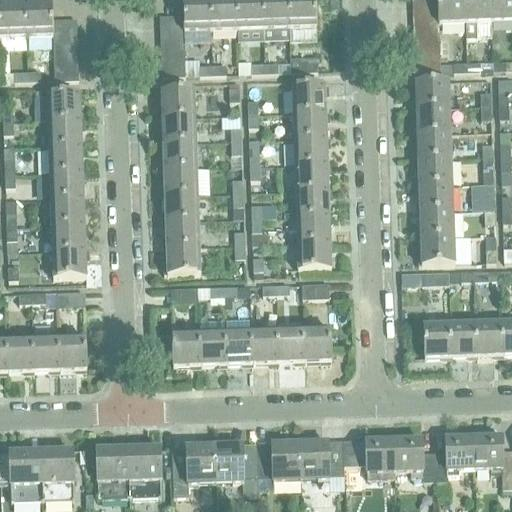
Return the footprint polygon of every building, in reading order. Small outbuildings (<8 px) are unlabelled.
[(438,0),(439,4),(439,16),(439,29),(439,30),(466,29),(464,0),(438,0)] [(464,0),(466,29),(467,45),(478,45),(478,28),(492,28),(490,0),(464,0)] [(511,0),(490,0),(492,28),(511,27),(511,0)] [(317,1),(290,2),(292,33),(318,32),(317,1)] [(290,2),(264,3),(265,34),(292,33),(290,2)] [(264,3),(237,4),(238,35),(265,34),(264,3)] [(237,4),(211,5),(213,36),(238,35),(237,4)] [(413,5),(414,17),(439,16),(439,4),(413,5)] [(184,6),(185,21),(185,37),(213,36),(211,5),(184,6)] [(0,44),(26,43),(25,10),(0,11),(0,44)] [(26,43),(53,42),(53,26),(52,10),(25,10),(26,43)] [(414,17),(414,30),(439,29),(439,16),(414,17)] [(185,37),(185,21),(161,22),(162,82),(187,82),(185,37)] [(53,26),(53,42),(55,88),(79,87),(77,25),(53,26)] [(414,30),(414,42),(440,41),(439,30),(439,29),(414,30)] [(414,42),(415,54),(440,53),(440,41),(414,42)] [(415,54),(415,66),(441,65),(440,53),(415,54)] [(266,79),(266,69),(264,69),(264,57),(256,57),(257,69),(251,69),(251,70),(238,71),(239,80),(266,79)] [(291,63),(292,77),(319,76),(319,62),(291,63)] [(441,65),(415,66),(416,78),(441,78),(441,65)] [(511,66),(493,67),(493,77),(511,76),(511,66)] [(493,67),(467,68),(468,78),(493,77),(493,67)] [(468,78),(467,68),(453,68),(453,79),(468,78)] [(278,69),(266,69),(266,79),(278,79),(278,69)] [(226,70),(214,71),(214,81),(226,81),(226,70)] [(214,81),(214,71),(199,71),(199,82),(214,81)] [(27,88),(27,77),(14,78),(14,88),(27,88)] [(41,77),(27,77),(27,88),(41,87),(41,77)] [(239,107),(239,88),(228,88),(229,108),(239,107)] [(416,89),(417,115),(450,114),(449,88),(416,89)] [(292,92),(293,120),(327,119),(326,91),(292,92)] [(195,97),(161,98),(162,125),(196,124),(195,97)] [(498,98),(498,113),(508,113),(508,98),(498,98)] [(480,99),(481,114),(490,113),(490,99),(480,99)] [(48,101),(49,128),(82,127),(81,100),(48,101)] [(247,107),(248,121),(258,121),(258,107),(247,107)] [(2,114),(3,128),(13,128),(13,113),(2,114)] [(490,113),(481,114),(481,125),(491,125),(490,113)] [(508,113),(498,113),(499,125),(509,125),(508,113)] [(417,115),(418,141),(451,140),(450,114),(417,115)] [(293,120),(294,147),(328,145),(327,119),(293,120)] [(258,121),(248,121),(248,133),(258,133),(258,121)] [(162,125),(163,150),(197,149),(196,124),(162,125)] [(49,128),(49,154),(83,153),(82,127),(49,128)] [(13,128),(3,128),(3,141),(14,141),(13,128)] [(230,134),(230,148),(241,148),(240,134),(230,134)] [(499,138),(500,150),(510,150),(509,137),(499,138)] [(418,141),(419,167),(452,166),(451,140),(418,141)] [(294,147),(295,172),(329,171),(328,145),(294,147)] [(241,148),(230,148),(231,161),(241,160),(241,148)] [(163,150),(164,177),(198,175),(197,149),(163,150)] [(492,150),(482,150),(482,160),(482,165),(493,165),(493,160),(492,150)] [(500,150),(500,165),(510,164),(510,150),(500,150)] [(49,154),(50,180),(84,179),(83,153),(49,154)] [(249,159),(249,174),(259,173),(259,159),(249,159)] [(231,173),(242,173),(241,161),(231,161),(231,173)] [(510,164),(500,165),(501,177),(511,177),(510,164)] [(482,165),(483,192),(493,191),(493,165),(482,165)] [(4,167),(4,181),(15,181),(14,166),(4,167)] [(419,167),(420,194),(453,193),(452,166),(419,167)] [(295,172),(296,198),(330,197),(329,171),(295,172)] [(259,173),(249,174),(250,186),(260,186),(259,173)] [(164,177),(165,202),(199,201),(198,175),(164,177)] [(50,180),(51,206),(85,205),(84,179),(50,180)] [(15,181),(4,181),(5,194),(15,193),(15,181)] [(232,186),(232,200),(243,200),(242,186),(232,186)] [(483,192),(483,217),(494,217),(493,191),(483,192)] [(420,194),(421,219),(453,218),(453,193),(420,194)] [(296,198),(297,224),(331,223),(330,197),(296,198)] [(243,200),(232,200),(233,213),(243,213),(243,200)] [(165,202),(166,229),(200,228),(199,201),(165,202)] [(501,202),(501,216),(511,216),(511,202),(501,202)] [(51,206),(52,232),(86,231),(85,205),(51,206)] [(16,207),(6,207),(6,220),(6,234),(16,234),(16,220),(16,207)] [(251,211),(251,226),(261,225),(261,211),(251,211)] [(511,221),(511,216),(501,216),(502,229),(511,228),(511,221)] [(494,217),(483,217),(483,230),(494,229),(494,217)] [(421,219),(421,246),(454,245),(453,218),(421,219)] [(297,236),(298,250),(332,249),(331,223),(297,224),(289,224),(289,236),(297,236)] [(261,225),(251,226),(252,250),(269,250),(268,238),(262,238),(261,225)] [(166,229),(167,255),(201,254),(200,228),(166,229)] [(52,232),(53,258),(87,257),(86,231),(52,232)] [(16,234),(6,234),(7,246),(17,246),(16,234)] [(234,238),(234,253),(245,252),(244,238),(234,238)] [(454,245),(421,246),(422,272),(455,271),(454,245)] [(332,249),(298,250),(299,277),(333,275),(332,249)] [(245,252),(234,253),(235,265),(245,264),(245,252)] [(201,254),(167,255),(168,281),(202,280),(201,254)] [(511,254),(503,254),(503,268),(511,268),(511,254)] [(495,255),(485,255),(485,269),(496,269),(495,255)] [(87,257),(53,258),(54,283),(88,282),(87,257)] [(252,264),(253,277),(263,277),(263,264),(252,264)] [(7,273),(8,286),(18,285),(18,272),(7,273)] [(475,287),(475,277),(461,277),(461,287),(475,287)] [(487,277),(475,277),(475,287),(487,287),(487,277)] [(423,280),(424,292),(450,292),(449,279),(423,280)] [(301,291),(302,305),(329,304),(329,290),(301,291)] [(277,301),(277,291),(262,291),(262,301),(277,301)] [(289,291),(277,291),(277,301),(289,300),(289,291)] [(224,303),(224,293),(210,293),(210,303),(224,303)] [(237,293),(224,293),(224,303),(237,302),(237,293)] [(171,295),(171,305),(171,310),(199,309),(199,294),(171,295)] [(57,299),(57,305),(57,314),(85,313),(84,298),(57,299)] [(31,310),(31,299),(18,300),(19,310),(31,310)] [(46,299),(31,299),(31,310),(46,309),(46,299)] [(511,327),(503,328),(504,362),(511,361),(511,327)] [(477,328),(452,329),(453,363),(478,362),(477,328)] [(503,328),(477,328),(478,362),(504,362),(503,328)] [(453,363),(452,329),(424,330),(425,364),(453,363)] [(331,334),(303,335),(305,368),(332,367),(331,334)] [(303,335),(278,336),(280,369),(305,368),(303,335)] [(278,336),(253,337),(254,370),(280,369),(278,336)] [(253,337),(225,338),(227,371),(254,370),(253,337)] [(202,372),(200,338),(173,339),(174,372),(202,372)] [(225,338),(200,338),(202,372),(227,371),(225,338)] [(86,342),(58,343),(59,376),(87,375),(86,342)] [(58,343),(33,344),(34,377),(59,376),(58,343)] [(33,344),(6,345),(7,378),(34,377),(33,344)] [(502,441),(474,442),(475,475),(491,474),(491,479),(503,479),(503,494),(511,493),(511,455),(503,456),(502,441)] [(447,458),(434,458),(435,486),(448,486),(448,481),(460,480),(460,475),(475,475),(474,442),(447,443),(447,458)] [(356,446),(343,446),(344,471),(367,470),(367,483),(380,483),(379,478),(395,477),(394,444),(366,445),(367,460),(356,460),(356,446)] [(422,444),(394,444),(395,477),(410,477),(410,482),(422,481),(423,487),(435,486),(434,458),(423,459),(422,444)] [(343,446),(301,447),(302,481),(317,480),(317,485),(330,484),(330,480),(343,480),(344,471),(343,446)] [(301,447),(258,448),(259,482),(273,482),(273,486),(284,486),(284,481),(302,481),(301,447)] [(258,448),(215,450),(216,484),(231,483),(231,487),(242,487),(242,494),(251,500),(256,500),(256,482),(259,482),(258,448)] [(216,484),(215,450),(172,451),(173,501),(188,501),(187,488),(199,488),(199,484),(216,484)] [(148,456),(129,456),(130,503),(162,502),(160,452),(148,452),(148,456)] [(130,503),(129,456),(110,457),(110,453),(86,454),(87,469),(98,469),(99,504),(130,503)] [(62,459),(42,459),(43,505),(75,504),(73,454),(62,455),(62,459)] [(0,457),(0,472),(1,491),(11,491),(11,506),(43,505),(42,459),(22,460),(22,457),(0,457)]
